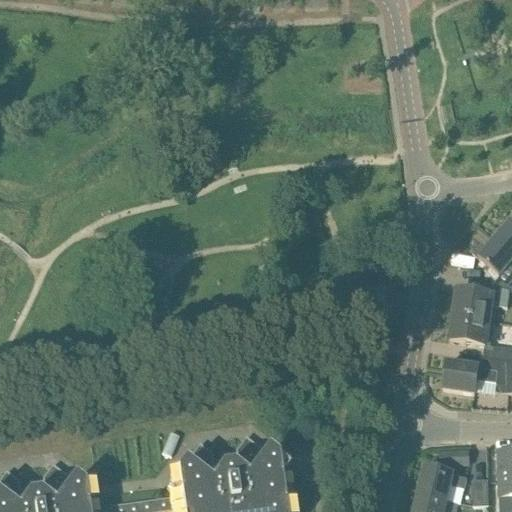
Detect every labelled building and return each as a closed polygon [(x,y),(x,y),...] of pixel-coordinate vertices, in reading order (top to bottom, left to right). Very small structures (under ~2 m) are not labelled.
[(495,245),(511,259),(511,226),(509,224),(501,234),(503,236),(495,245)] [(511,273),(511,259),(495,245),(487,254),(486,253),(478,262),(500,282),(509,271),(511,273)] [(454,322),(494,327),(496,311),(506,312),(509,295),(492,292),(491,299),(457,295),(454,322)] [(483,363),(511,367),(511,353),(491,351),(494,327),(454,322),(451,346),(485,350),(483,363)] [(511,367),(483,363),(482,363),(480,374),(478,373),(447,368),(443,395),(474,399),(476,385),(496,388),(502,398),(507,397),(507,399),(511,398),(511,367)] [(213,474),(211,457),(199,448),(175,481),(166,492),(178,500),(179,501),(180,511),(283,511),(282,511),(279,487),(288,475),(245,442),(236,454),(239,471),(213,474)] [(469,454),(454,455),(455,469),(469,468),(469,454)] [(511,511),(511,454),(497,455),(499,501),(500,501),(500,511),(511,511)] [(0,511),(87,511),(95,502),(85,494),(81,491),(66,480),(63,477),(52,469),(49,473),(43,481),(45,498),(36,500),(30,500),(20,502),(18,484),(9,478),(6,476),(0,483),(0,511)] [(424,473),(418,499),(447,506),(447,505),(461,508),(464,494),(466,484),(453,481),(453,480),(424,473)] [(473,511),(489,510),(488,484),(472,484),(473,511)] [(445,511),(447,506),(418,499),(415,511),(445,511)] [(180,511),(179,501),(178,500),(96,511),(180,511)]
